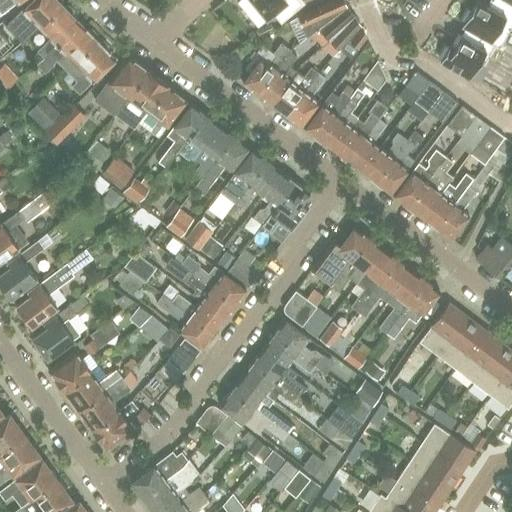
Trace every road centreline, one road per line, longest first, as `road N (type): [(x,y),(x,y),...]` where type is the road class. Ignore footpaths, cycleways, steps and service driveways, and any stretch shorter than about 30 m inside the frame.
road 1 (residential): [(104,482),(175,424),(298,259),(287,250),(337,181)]
road 2 (residential): [(337,181),(152,39)]
road 3 (residential): [(511,125),(423,61),(390,53),(363,0)]
road 4 (residential): [(104,482),(0,341)]
road 5 (residential): [(458,269),(337,181)]
road 6 (residential): [(458,269),(511,161)]
